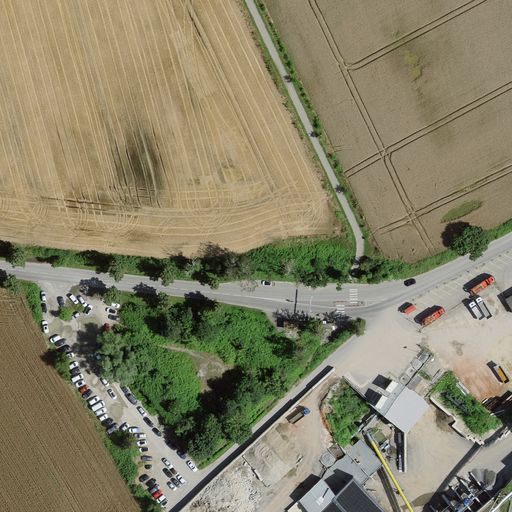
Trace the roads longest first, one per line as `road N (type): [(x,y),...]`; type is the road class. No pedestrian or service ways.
road 1 (tertiary): [(0,264),(282,299)]
road 2 (tertiary): [(338,305),(380,301),(511,239)]
